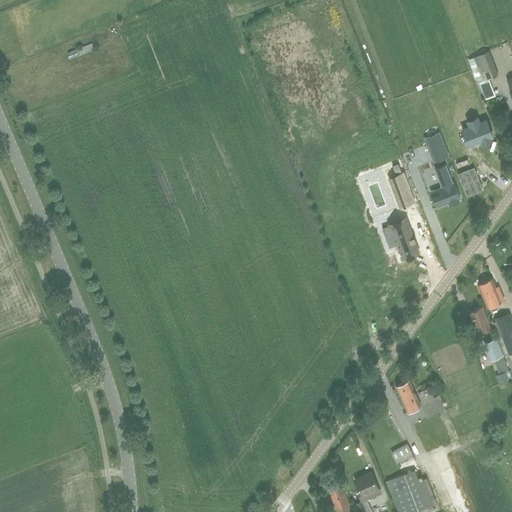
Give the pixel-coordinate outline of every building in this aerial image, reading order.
[(70,59),(80,56),(96,50),(93,43),(77,49),(67,53),(70,59)] [(487,52),(468,59),(478,83),(479,82),(485,98),(495,95),(489,78),(496,75),(487,52)] [(469,145),(481,140),(489,137),(492,135),(486,120),(479,122),(470,126),(462,129),(469,145)] [(438,131),(426,136),(431,148),(443,143),(438,131)] [(445,187),(431,192),(437,207),(460,198),(448,167),(438,171),(445,187)] [(458,173),(467,196),(483,190),(474,167),(458,173)] [(418,214),(408,186),(395,191),(402,207),(414,203),(418,214)] [(407,227),(394,232),(394,231),(392,232),(393,234),(385,237),(389,246),(398,243),(404,257),(417,252),(413,242),(414,242),(412,237),(411,237),(407,227)] [(492,278),(478,284),(487,307),(504,300),(501,291),(498,285),(496,286),(492,278)] [(482,306),(470,311),(473,319),(472,319),(475,327),(480,324),(484,332),(491,329),(488,322),(488,321),(482,306)] [(511,374),(511,320),(509,313),(496,319),(497,322),(492,324),(499,343),(511,374)] [(484,342),(486,349),(499,344),(496,338),(484,342)] [(494,359),(500,373),(496,375),(499,385),(510,381),(506,371),(509,370),(503,356),(494,359)] [(421,405),(410,379),(396,385),(407,411),(421,405)] [(417,423),(428,451),(439,447),(438,445),(452,439),(453,442),(464,438),(452,409),(417,423)] [(416,460),(407,443),(391,451),(399,468),(416,460)] [(427,477),(419,481),(414,469),(386,480),(398,511),(414,511),(437,503),(427,477)] [(372,472),(356,479),(361,491),(362,493),(360,494),(362,500),(367,498),(366,498),(375,494),(373,489),(378,486),(372,472)] [(337,511),(352,511),(341,485),(328,490),(337,511)] [(365,511),(361,501),(355,503),(358,511),(365,511)]
